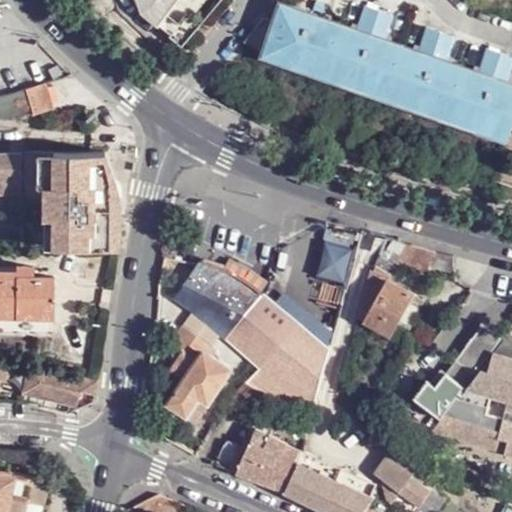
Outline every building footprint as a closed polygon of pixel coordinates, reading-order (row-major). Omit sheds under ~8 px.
[(136,0),(141,11),(158,25),(178,0),(136,0)] [(258,55),(256,59),(506,142),(507,139),(511,122),(511,85),(506,84),(511,65),(511,58),(487,50),(478,75),(446,65),(454,39),(427,30),(418,55),(384,44),(392,19),(365,10),(357,35),(274,7),(268,25),(258,55)] [(169,35),(183,46),(200,26),(189,14),(169,35)] [(241,41),(258,55),(268,25),(259,22),(241,41)] [(0,97),(24,90),(30,88),(21,66),(0,72),(0,97)] [(30,88),(24,90),(31,113),(33,117),(57,110),(52,91),(44,83),(30,88)] [(0,121),(31,113),(24,90),(0,97),(0,121)] [(0,154),(0,194),(20,195),(20,155),(0,154)] [(106,154),(48,154),(46,249),(104,250),(105,230),(123,230),(127,214),(122,214),(104,213),(105,175),(106,154)] [(104,213),(122,214),(113,176),(105,175),(104,213)] [(0,206),(19,207),(20,195),(0,194),(0,206)] [(104,250),(120,250),(123,230),(105,230),(104,250)] [(436,251),(413,244),(410,255),(433,261),(436,251)] [(205,260),(201,265),(176,299),(193,310),(225,337),(265,291),(247,277),(238,271),(213,259),(205,260)] [(387,278),(373,275),(361,318),(393,334),(403,312),(412,316),(421,296),(387,278)] [(0,322),(47,327),(51,289),(16,285),(16,281),(0,279),(0,322)] [(284,339),(301,323),(265,291),(225,337),(262,367),(269,361),(287,341),(284,339)] [(167,402),(171,416),(184,411),(198,419),(228,365),(208,352),(212,345),(177,320),(167,356),(172,359),(168,365),(183,375),(167,402)] [(0,339),(45,344),(47,327),(0,322),(0,339)] [(326,376),(334,349),(301,323),(284,339),(287,341),(269,361),(281,371),(267,391),(305,412),(307,408),(310,399),(322,373),(326,376)] [(417,397),(445,418),(450,411),(459,399),(466,389),(505,338),(486,324),(439,387),(430,379),(417,397)] [(511,343),(505,338),(466,389),(494,397),(511,402),(509,411),(511,411),(511,343)] [(90,378),(22,362),(16,390),(70,401),(73,387),(88,389),(90,378)] [(466,389),(459,399),(490,408),(494,397),(466,389)] [(310,399),(307,408),(311,410),(315,403),(310,399)] [(445,418),(437,429),(498,447),(500,440),(504,428),(450,411),(445,418)] [(511,456),(511,420),(507,419),(504,428),(500,440),(511,444),(511,445),(509,456),(511,456)] [(239,474),(289,491),(302,463),(252,442),(246,456),(238,474),(239,474)] [(396,447),(376,473),(417,505),(431,489),(413,473),(419,466),(413,460),(396,447)] [(328,511),(364,511),(369,506),(377,496),(302,463),(289,491),(321,508),(328,511)] [(0,511),(36,511),(37,511),(31,510),(33,503),(39,505),(44,479),(18,472),(17,476),(8,474),(9,468),(0,465),(0,511)]
